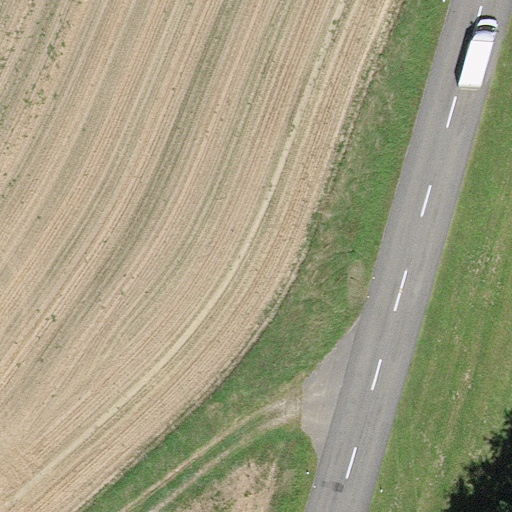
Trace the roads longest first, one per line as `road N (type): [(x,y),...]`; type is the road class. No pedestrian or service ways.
road 1 (tertiary): [(332,511),(476,0)]
road 2 (track): [(131,511),(279,416),(369,381)]
